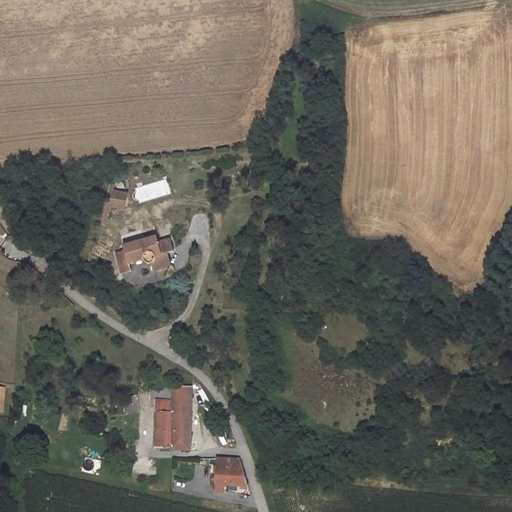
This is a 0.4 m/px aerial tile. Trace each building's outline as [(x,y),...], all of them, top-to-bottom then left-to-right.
[(120,201),(123,189),(110,185),(107,197),(120,201)] [(160,236),(159,231),(133,236),(134,241),(125,242),(128,257),(144,254),(146,256),(148,259),(153,259),(155,265),(173,261),(170,249),(175,248),(172,234),(160,236)] [(128,257),(125,242),(114,245),(117,266),(129,264),(128,257)] [(152,388),(152,400),(172,400),(172,388),(152,388)] [(172,388),(172,400),(174,447),(174,450),(194,450),(191,389),(172,388)] [(137,396),(122,396),(123,412),(138,411),(137,396)] [(155,446),(174,447),(172,400),(152,400),(152,405),(157,406),(157,431),(154,432),(155,446)] [(242,465),(221,463),(220,487),(220,495),(227,496),(228,488),(252,491),(242,465)]
